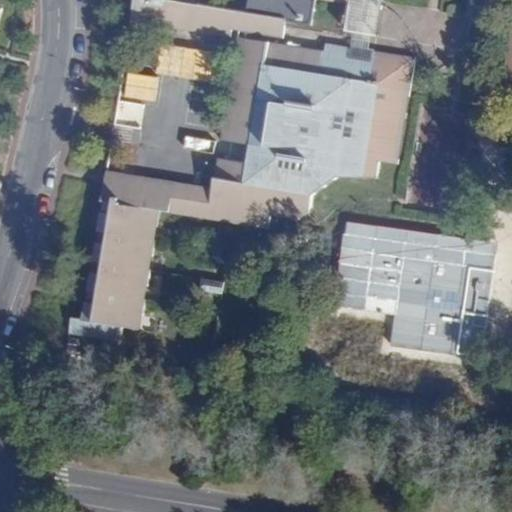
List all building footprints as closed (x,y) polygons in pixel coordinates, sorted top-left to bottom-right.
[(0,0),(0,52),(1,53),(7,37),(3,35),(13,0),(0,0)] [(135,0),(132,21),(142,23),(170,27),(196,32),(232,38),(233,29),(252,32),(282,37),(285,20),(311,24),(315,0),(326,0),(351,4),(351,0),(135,0)] [(373,59),(375,50),(382,0),(351,0),(351,4),(346,31),(354,32),(351,47),(326,43),(324,51),(373,59)] [(140,31),(142,23),(132,21),(131,29),(140,31)] [(74,318),(71,333),(121,341),(124,327),(142,330),(146,302),(151,271),(156,241),(161,211),(269,229),(270,220),(271,216),(301,221),(309,214),(312,196),(317,168),(344,172),(377,178),(398,164),(416,57),(375,50),(373,59),(324,51),(239,36),(221,139),(250,144),(247,163),(218,158),(213,189),(108,171),(103,202),(112,203),(111,214),(101,212),(98,231),(108,233),(106,245),(96,243),(93,261),(103,262),(101,274),(91,273),(88,290),(98,292),(96,303),(87,301),(84,320),(74,318)] [(511,45),(509,45),(502,86),(511,88),(511,45)] [(228,264),(230,252),(208,249),(206,261),(228,264)] [(222,293),(224,282),(203,279),(201,290),(222,293)]
